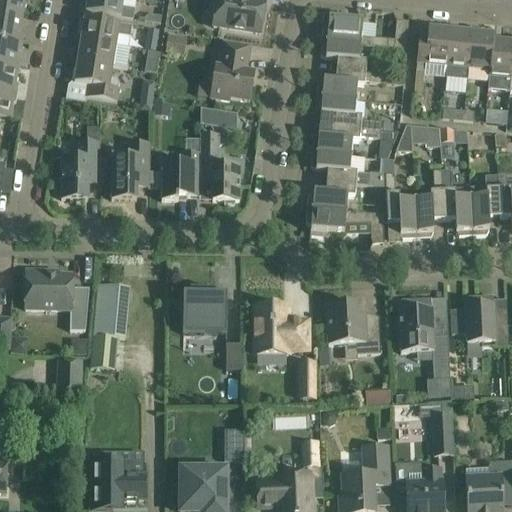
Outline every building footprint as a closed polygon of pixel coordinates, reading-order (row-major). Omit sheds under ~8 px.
[(0,0),(0,15),(22,19),(25,0),(0,0)] [(83,0),(81,14),(85,15),(105,18),(132,22),(134,13),(121,10),(122,0),(83,0)] [(260,36),(263,15),(265,5),(259,4),(259,0),(217,0),(213,29),(260,36)] [(0,15),(0,40),(18,44),(22,19),(0,15)] [(144,24),(160,26),(161,19),(150,18),(145,20),(144,24)] [(322,30),(321,45),(360,49),(387,51),(388,42),(361,39),(362,26),(342,24),(342,19),(329,18),(328,29),(322,30)] [(80,20),(78,36),(82,36),(81,43),(115,48),(128,50),(130,36),(131,28),(104,24),(84,21),(80,20)] [(393,51),(406,52),(408,24),(396,23),(393,51)] [(447,68),(444,95),(465,97),(468,71),(471,36),(471,35),(457,34),(458,30),(450,29),(449,33),(450,34),(447,68)] [(416,73),(414,97),(422,98),(425,66),(447,68),(450,34),(449,33),(428,31),(428,36),(419,35),(417,58),(417,66),(416,73)] [(487,92),(488,92),(493,39),(493,38),(479,36),(479,32),(471,31),(471,35),(471,36),(468,71),(489,73),(487,92)] [(147,32),(144,49),(155,51),(158,33),(147,32)] [(166,54),(184,57),(186,39),(168,37),(166,54)] [(488,92),(510,94),(511,64),(511,45),(500,45),(500,40),(493,39),(488,92)] [(0,40),(0,66),(14,68),(18,44),(0,40)] [(81,43),(77,64),(112,70),(126,72),(129,50),(128,50),(115,48),(81,43)] [(336,63),(335,74),(365,76),(366,64),(359,63),(360,49),(321,45),(320,59),(325,62),(336,63)] [(248,86),(250,74),(246,73),(250,50),(223,46),(219,69),(216,68),(211,101),(229,104),(229,101),(249,104),(252,86),(248,86)] [(74,70),(72,82),(74,83),(74,86),(88,88),(86,100),(106,103),(115,104),(117,92),(119,86),(116,82),(110,81),(112,70),(77,64),(76,70),(74,70)] [(0,92),(14,95),(18,69),(14,68),(0,66),(0,92)] [(147,67),(145,75),(157,77),(158,72),(155,68),(147,67)] [(390,78),(404,79),(405,68),(391,67),(390,78)] [(355,104),(356,88),(364,89),(364,85),(385,87),(386,78),(365,76),(335,74),(334,85),(323,84),(317,86),(316,100),(355,104)] [(386,78),(385,87),(404,88),(404,79),(386,78)] [(14,95),(0,92),(0,118),(10,120),(14,95)] [(332,119),(331,130),(380,134),(381,126),(361,124),(361,120),(354,119),(355,104),(316,100),(315,115),(320,118),(332,119)] [(140,103),(138,113),(150,115),(152,105),(140,103)] [(153,107),(153,119),(169,120),(170,108),(153,107)] [(442,122),(464,124),(464,114),(443,112),(442,122)] [(202,113),(200,127),(219,130),(222,115),(202,113)] [(475,115),(464,114),(464,124),(473,125),(475,115)] [(507,128),(508,118),(497,117),(496,127),(507,128)] [(392,135),(393,126),(382,126),(381,134),(392,135)] [(412,156),(412,148),(410,129),(406,129),(396,155),(412,156)] [(100,147),(100,131),(87,130),(86,147),(100,147)] [(350,160),(352,144),(359,145),(359,141),(380,143),(393,147),(397,135),(392,135),(381,134),(380,134),(331,130),(330,141),(318,140),(312,142),(311,156),(350,160)] [(438,133),(417,130),(418,148),(427,147),(427,151),(439,150),(439,147),(438,133)] [(453,134),(438,133),(439,147),(454,146),(453,134)] [(481,151),(481,136),(467,135),(468,152),(481,151)] [(199,156),(199,200),(199,187),(212,187),(212,204),(224,204),(224,207),(234,207),(234,204),(239,204),(239,170),(219,170),(219,138),(200,137),(199,152),(199,156)] [(505,140),(496,141),(496,152),(505,150),(505,140)] [(61,162),(61,202),(87,202),(87,187),(99,187),(100,147),(86,147),(76,146),(75,162),(61,162)] [(111,160),(111,203),(136,203),(136,191),(149,191),(149,148),(127,147),(127,161),(111,160)] [(178,199),(199,200),(199,156),(181,156),(181,165),(161,165),(161,183),(161,203),(178,203),(178,199)] [(327,174),(326,186),(355,188),(369,189),(370,177),(356,176),(349,175),(350,160),(311,156),(310,170),(315,173),(327,174)] [(385,179),(394,178),(393,162),(380,162),(381,179),(385,179)] [(4,172),(1,196),(9,197),(12,173),(4,172)] [(430,202),(414,202),(416,242),(430,241),(433,236),(432,224),(443,223),(442,194),(441,174),(433,174),(433,194),(429,195),(430,202)] [(472,239),(470,191),(450,192),(449,174),(441,174),(442,194),(443,223),(455,223),(455,235),(458,240),(472,239)] [(370,177),(369,189),(376,190),(385,190),(385,179),(381,179),(370,177)] [(394,196),(394,178),(385,179),(385,190),(386,218),(387,226),(399,226),(400,237),(402,242),(416,242),(414,202),(399,203),(398,196),(394,196)] [(511,198),(511,199),(510,191),(506,191),(505,179),(497,180),(498,192),(499,221),(511,220),(511,232),(511,233),(511,198)] [(485,190),(470,191),(472,239),(486,239),(489,233),(488,221),(499,221),(498,192),(497,180),(484,180),(485,190)] [(308,198),(306,212),(345,215),(347,200),(354,201),(355,188),(326,186),(325,197),(313,196),(308,198)] [(376,190),(373,217),(382,218),(386,218),(385,190),(376,190)] [(383,247),(382,227),(381,218),(373,217),(345,215),(306,212),(305,226),(310,229),(309,239),(323,241),(323,236),(343,237),(344,227),(370,226),(371,247),(383,247)] [(69,334),(85,334),(87,311),(89,291),(72,291),(72,279),(46,278),(46,274),(25,274),(25,294),(25,313),(70,313),(69,334)] [(130,291),(98,290),(90,372),(114,374),(117,341),(125,342),(130,291)] [(215,292),(190,292),(190,298),(183,298),(182,336),(226,337),(226,296),(224,296),(224,301),(215,300),(215,292)] [(452,339),(466,338),(466,347),(481,347),(481,351),(508,350),(507,328),(494,329),(493,299),(475,300),(476,309),(465,309),(465,313),(451,313),(452,339)] [(398,304),(399,324),(400,356),(418,355),(418,349),(431,348),(433,383),(449,382),(448,338),(447,318),(431,319),(431,312),(418,313),(418,303),(398,304)] [(327,328),(328,348),(356,347),(356,358),(380,357),(379,339),(378,319),(364,320),(364,319),(356,319),(356,306),(326,308),(327,328)] [(288,307),(254,308),(255,356),(289,355),(289,352),(309,351),(308,321),(288,322),(288,307)] [(0,321),(0,357),(7,358),(8,352),(10,322),(0,321)] [(242,347),(226,347),(226,373),(242,373),(242,347)] [(57,365),(56,385),(56,398),(81,399),(82,366),(57,365)] [(314,366),(299,366),(299,389),(314,389),(314,366)] [(464,390),(451,390),(451,404),(465,404),(464,390)] [(388,391),(365,392),(366,410),(389,409),(388,391)] [(406,398),(396,398),(396,406),(406,405),(406,398)] [(508,404),(494,405),(494,414),(509,413),(508,404)] [(431,407),(432,419),(434,459),(453,458),(450,406),(431,407)] [(324,417),(323,422),(325,427),(331,429),(335,427),(337,421),(335,416),(329,415),(324,417)] [(244,433),(224,433),(224,465),(244,465),(244,433)] [(417,444),(396,445),(397,464),(418,463),(417,444)] [(339,499),(339,503),(339,511),(373,511),(372,490),(388,489),(386,450),(363,451),(364,478),(342,479),(342,498),(339,499)] [(108,464),(108,455),(93,455),(93,454),(92,454),(92,465),(91,465),(91,511),(112,511),(113,507),(120,507),(120,503),(143,503),(143,480),(132,480),(132,465),(108,464)] [(465,480),(466,511),(502,511),(501,489),(511,488),(511,464),(489,465),(490,478),(465,480)] [(443,511),(443,497),(442,483),(441,483),(440,471),(422,472),(422,484),(405,485),(406,511),(443,511)] [(224,511),(225,474),(225,473),(180,473),(180,474),(181,474),(180,511),(224,511)] [(277,484),(257,485),(258,511),(278,510),(278,511),(311,511),(310,477),(277,478),(277,484)]
